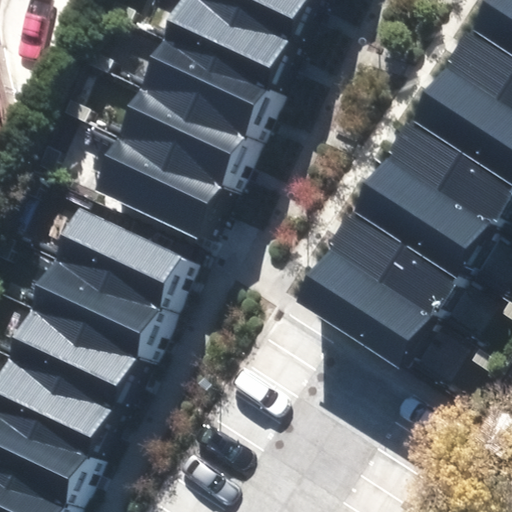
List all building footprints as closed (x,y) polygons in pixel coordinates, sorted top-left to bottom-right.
[(285,95),(308,47),(209,0),(184,0),(166,38),(285,95)] [(209,0),(308,47),(330,0),(209,0)] [(511,69),(511,0),(510,0),(480,50),(511,69)] [(262,143),(285,95),(166,38),(143,86),(262,143)] [(511,139),(511,69),(480,50),(448,100),(511,139)] [(239,191),(262,143),(143,86),(120,134),(239,191)] [(511,208),(511,139),(448,100),(417,150),(511,208)] [(216,239),(239,191),(120,134),(97,183),(216,239)] [(511,278),(511,208),(417,150),(386,200),(511,278)] [(491,335),(511,300),(511,278),(386,200),(365,232),(354,250),(491,335)] [(167,314),(195,251),(92,205),(64,267),(167,314)] [(459,385),(491,335),(354,250),(323,300),(459,385)] [(139,376),(167,314),(64,267),(35,330),(139,376)] [(111,438),(139,376),(35,330),(7,392),(111,438)] [(0,463),(83,501),(111,438),(7,392),(0,408),(0,463)] [(0,511),(77,511),(83,501),(0,463),(0,511)]
